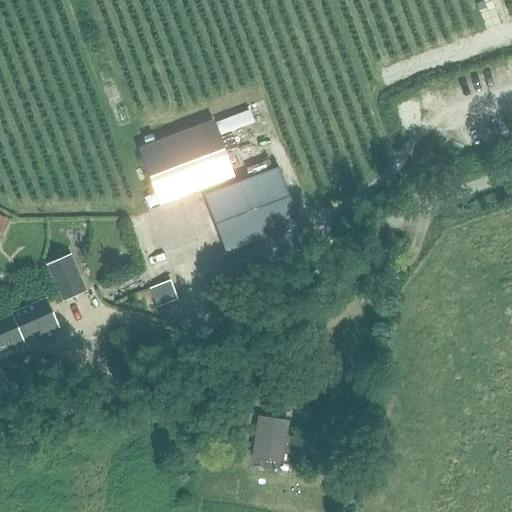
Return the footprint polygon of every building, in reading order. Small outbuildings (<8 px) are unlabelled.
[(160,206),(235,177),(214,121),(139,149),(160,206)] [(226,253),(301,224),(279,168),(204,196),(226,253)] [(0,225),(8,208),(0,204),(0,225)] [(292,254),(282,232),(227,256),(236,278),(292,254)] [(195,237),(170,240),(174,268),(198,266),(195,237)] [(85,291),(70,256),(48,266),(63,300),(85,291)] [(177,299),(170,281),(154,288),(161,306),(177,299)] [(52,330),(57,327),(45,299),(12,313),(13,315),(0,320),(0,349),(24,340),(25,341),(41,334),(41,331),(50,327),(52,330)] [(288,422),(259,418),(253,457),(282,462),(288,422)]
